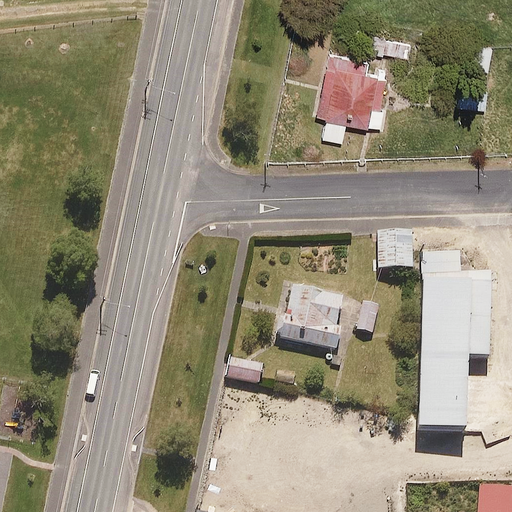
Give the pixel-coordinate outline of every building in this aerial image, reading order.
[(491,45),(478,44),(475,67),(489,68),(491,45)] [(367,59),(329,51),(316,111),(326,113),(322,135),(341,139),(346,117),(380,124),(383,107),(379,106),(386,72),(366,68),(367,59)] [(487,86),(459,84),(457,104),(486,106),(487,86)] [(411,229),(377,230),(378,267),(412,266),(411,229)] [(421,257),(422,278),(418,436),(466,439),(469,363),(489,364),(492,274),(461,275),(460,256),(421,257)] [(343,296),(293,285),(286,316),(280,315),(276,336),(335,350),(341,326),(336,325),(343,296)] [(378,305),(362,301),(356,329),(372,332),(378,305)] [(262,365),(231,359),(228,377),(258,383),(262,365)] [(511,511),(511,486),(480,485),(478,511),(511,511)]
